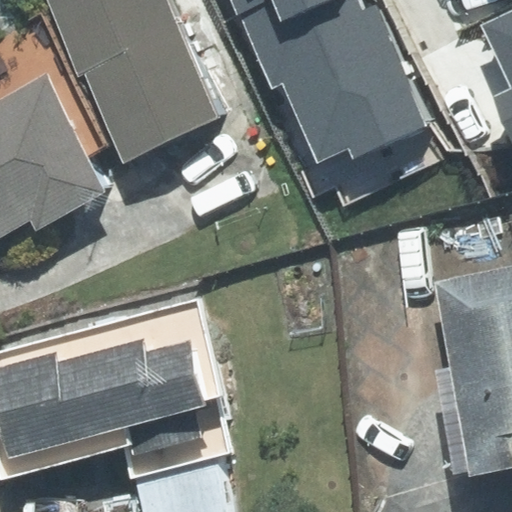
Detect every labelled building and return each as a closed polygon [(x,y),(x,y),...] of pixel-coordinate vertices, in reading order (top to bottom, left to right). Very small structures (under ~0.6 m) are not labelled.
[(189,0),(64,0),(100,73),(106,70),(151,160),(246,114),(189,0)] [(0,246),(57,215),(67,232),(138,193),(118,156),(133,147),(55,6),(0,36),(0,246)] [(511,74),(511,21),(470,48),(494,85),(511,74)] [(478,354),(465,356),(486,465),(511,459),(511,258),(462,268),(478,354)] [(248,511),(231,449),(247,445),(232,392),(250,387),(223,285),(0,345),(0,394),(21,470),(136,438),(156,511),(248,511)]
